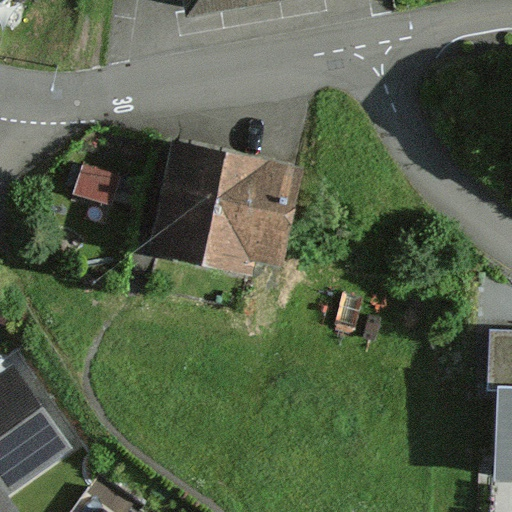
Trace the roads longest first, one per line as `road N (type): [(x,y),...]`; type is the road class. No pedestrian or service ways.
road 1 (residential): [(379,51),(40,104)]
road 2 (residential): [(379,51),(424,158),(511,240)]
road 3 (residential): [(511,23),(379,51)]
